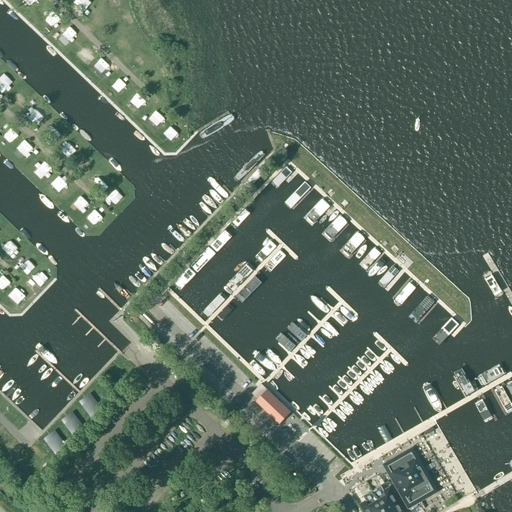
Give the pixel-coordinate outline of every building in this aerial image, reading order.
[(54,13),(47,19),(54,27),(61,20),(54,13)] [(138,110),(145,101),(136,94),(129,102),(138,110)] [(157,111),(146,121),(155,130),(166,120),(157,111)] [(10,128),(3,136),(11,143),(18,135),(10,128)] [(92,178),(100,188),(109,179),(100,170),(92,178)] [(109,198),(117,207),(125,199),(117,190),(109,198)] [(86,218),(94,226),(103,218),(95,209),(86,218)] [(279,425),(286,417),(290,413),(267,391),(261,385),(251,395),(258,401),(256,402),(279,425)] [(90,395),(79,404),(91,420),(102,411),(90,395)] [(72,414),(61,423),(73,439),(84,430),(72,414)] [(55,432),(44,441),(56,458),(67,449),(55,432)] [(412,451),(386,466),(409,506),(418,501),(435,491),(412,451)] [(367,503),(362,506),(365,511),(401,511),(389,490),(385,493),(381,486),(363,497),(367,503)]
